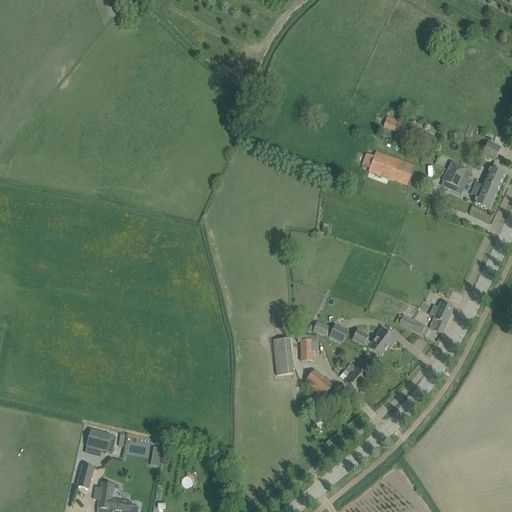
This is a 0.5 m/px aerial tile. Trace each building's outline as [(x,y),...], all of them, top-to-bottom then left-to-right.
[(383,129),(412,138),(415,127),(397,121),(398,118),(388,114),(383,129)] [(482,156),(495,162),(501,148),(488,142),(482,156)] [(366,155),(362,167),(369,169),(368,173),(407,187),(414,167),(403,163),(404,162),(376,153),(374,157),(366,155)] [(451,163),(448,170),(450,171),(456,174),(460,166),(453,163),(453,164),(451,163)] [(506,175),(497,171),(490,168),(483,184),(482,187),(497,194),(506,175)] [(443,179),(442,181),(443,182),(450,185),(456,174),(450,171),(448,170),(447,171),(443,179)] [(497,194),(482,187),(476,184),(474,188),(471,196),(476,198),(474,204),(480,207),(489,211),(497,194)] [(420,324),(415,334),(425,339),(430,330),(433,331),(442,335),(453,309),(444,305),(441,303),(439,309),(434,306),(429,315),(434,318),(430,329),(420,324)] [(403,316),(399,326),(410,332),(415,322),(406,317),(403,316)] [(313,333),(326,338),(329,327),(316,323),(313,333)] [(329,338),(342,345),(349,333),(336,325),(329,338)] [(352,341),(364,347),(369,336),(358,330),(352,341)] [(368,351),(371,354),(379,360),(390,347),(391,348),(395,343),(381,332),(376,339),(377,339),(368,351)] [(312,363),(312,343),(317,343),(317,336),(311,337),(311,336),(297,336),(297,343),(300,343),(300,363),(312,363)] [(294,375),(290,340),(273,342),(277,377),(294,375)] [(368,379),(360,372),(351,365),(346,361),(342,367),(346,371),(339,378),(356,393),(368,379)] [(324,398),(327,394),(333,386),(314,371),(305,382),(324,398)] [(316,395),(311,401),(317,406),(323,400),(316,395)] [(321,406),(311,408),(312,412),(314,425),(325,423),(329,422),(327,412),(323,413),(322,410),(321,406)] [(91,431),(87,447),(103,452),(106,453),(112,454),(116,438),(111,436),(91,431)] [(155,449),(153,459),(160,460),(161,450),(155,449)] [(94,469),(83,466),(77,487),(88,490),(94,469)] [(96,489),(94,500),(99,501),(98,509),(108,510),(107,511),(138,511),(139,508),(131,507),(131,503),(112,500),(114,486),(102,484),(101,489),(96,489)] [(160,502),(160,511),(179,511),(179,502),(160,502)]
